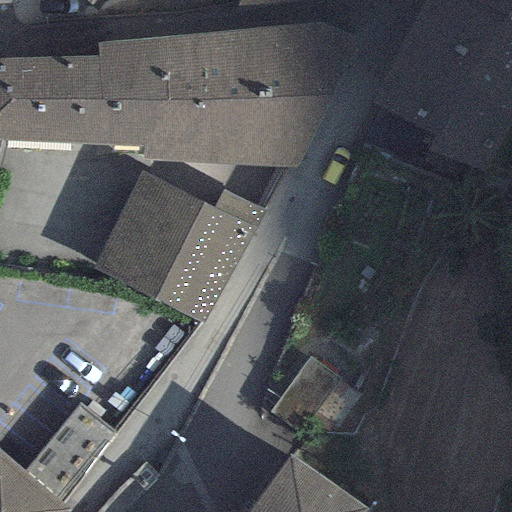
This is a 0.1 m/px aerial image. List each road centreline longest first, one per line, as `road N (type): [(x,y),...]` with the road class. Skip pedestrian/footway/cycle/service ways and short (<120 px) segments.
road 1 (residential): [(392,9),(290,226),(85,511)]
road 2 (residential): [(392,9),(0,35)]
